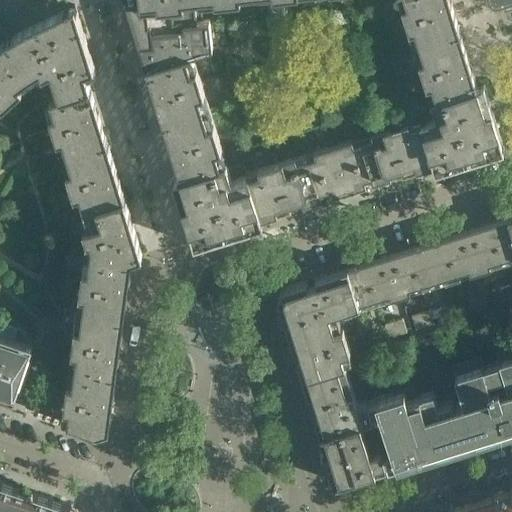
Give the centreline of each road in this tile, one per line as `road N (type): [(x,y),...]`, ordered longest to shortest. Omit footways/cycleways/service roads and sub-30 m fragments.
road 1 (residential): [(511,179),(274,247),(247,264),(329,511)]
road 2 (residential): [(110,511),(95,477),(0,444)]
road 3 (residential): [(397,501),(511,465)]
